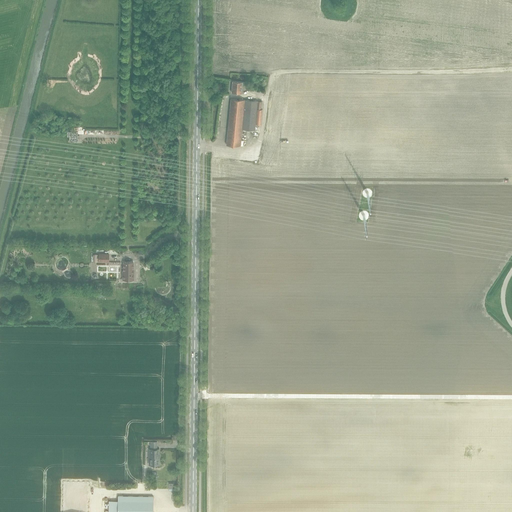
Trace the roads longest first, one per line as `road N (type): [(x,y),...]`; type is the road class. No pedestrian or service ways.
road 1 (secondary): [(192,511),(198,0)]
road 2 (track): [(186,395),(511,397)]
road 3 (track): [(511,69),(281,72),(268,98)]
